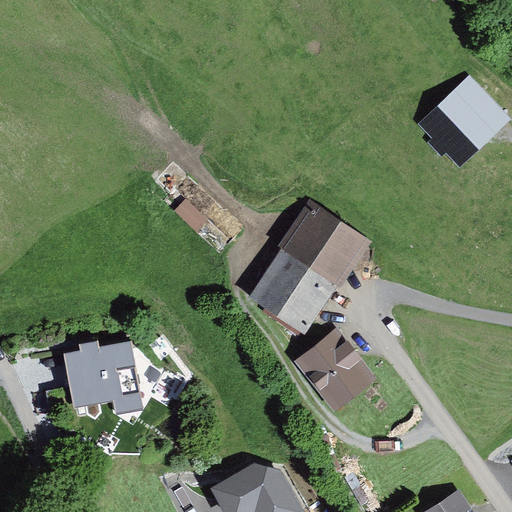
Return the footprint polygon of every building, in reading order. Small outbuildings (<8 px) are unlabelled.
[(504,123),(465,81),(414,128),(453,170),(504,123)] [(185,200),(172,213),(195,235),(209,222),(185,200)] [(315,212),(255,301),(304,333),(364,245),(315,212)] [(339,333),(299,364),(337,414),(378,383),(339,333)] [(80,357),(65,360),(74,411),(115,403),(117,415),(144,410),(132,347),(99,353),(97,346),(79,350),(80,357)] [(257,468),(214,492),(225,511),(255,511),(256,511),(301,511),(279,473),(257,468)] [(468,511),(459,498),(436,511),(468,511)]
